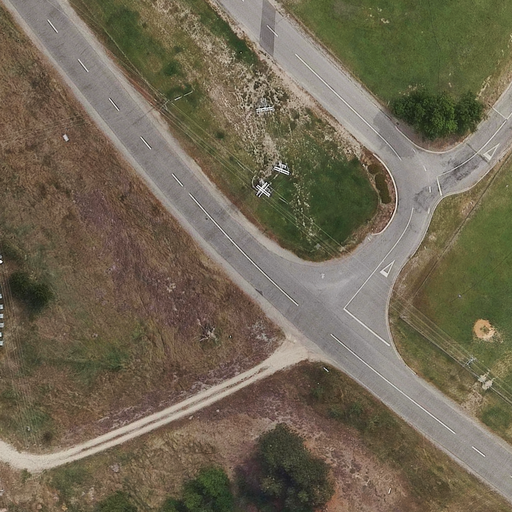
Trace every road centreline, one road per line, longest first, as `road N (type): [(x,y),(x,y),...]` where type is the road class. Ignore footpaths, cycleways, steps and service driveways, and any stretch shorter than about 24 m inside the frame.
road 1 (unclassified): [(511,473),(290,296),(208,213),(35,0)]
road 2 (track): [(325,328),(271,365),(74,453),(35,462),(5,451),(0,440)]
